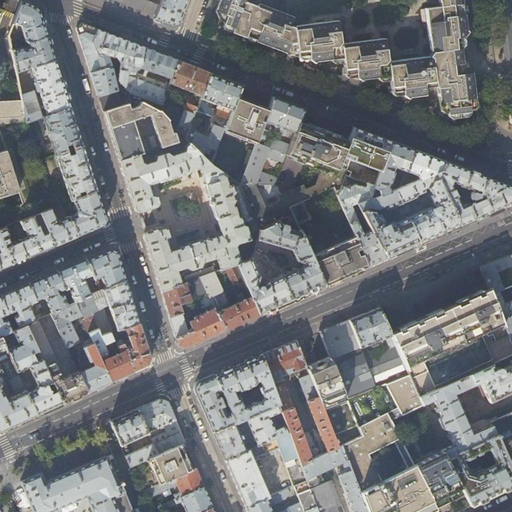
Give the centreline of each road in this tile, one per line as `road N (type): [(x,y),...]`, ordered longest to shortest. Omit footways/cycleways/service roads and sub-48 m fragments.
road 1 (secondary): [(511,222),(170,373)]
road 2 (residential): [(511,168),(181,48)]
road 3 (residential): [(50,1),(121,230)]
road 4 (secondary): [(170,373),(0,448)]
road 5 (residential): [(170,373),(232,511)]
road 6 (residential): [(121,230),(170,373)]
road 7 (residential): [(181,48),(50,1)]
road 8 (residential): [(0,281),(121,230)]
